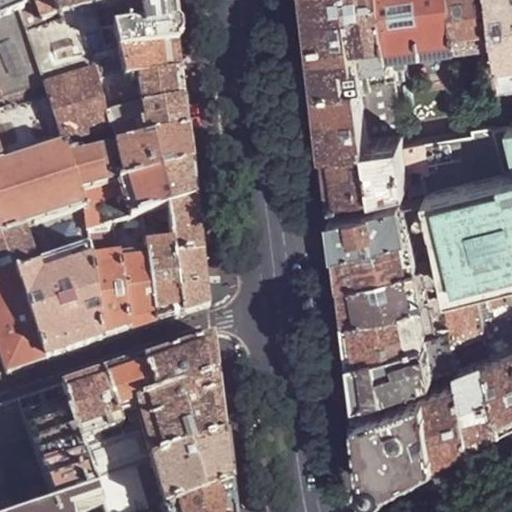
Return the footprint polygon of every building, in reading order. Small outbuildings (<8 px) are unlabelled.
[(0,0),(0,19),(20,12),(20,10),(23,8),(20,1),(19,0),(0,0)] [(20,12),(25,25),(59,12),(55,0),(19,0),(20,1),(23,8),(20,10),(20,12)] [(98,82),(92,56),(105,54),(99,31),(92,0),(55,0),(59,12),(25,25),(27,32),(45,85),(49,96),(60,143),(63,143),(73,139),(73,140),(112,130),(111,128),(109,129),(106,116),(98,82)] [(92,0),(99,31),(133,26),(129,2),(129,0),(131,0),(92,0)] [(172,0),(131,0),(129,0),(129,2),(133,26),(99,31),(105,54),(119,51),(125,77),(125,81),(137,79),(181,70),(179,54),(173,5),(172,0)] [(309,0),(313,28),(314,37),(356,33),(351,0),(309,0)] [(351,0),(356,33),(357,38),(392,34),(387,0),(351,0)] [(387,0),(392,34),(394,45),(406,44),(463,35),(458,0),(387,0)] [(458,0),(463,35),(503,30),(499,0),(458,0)] [(511,0),(499,0),(503,30),(508,69),(511,68),(511,0)] [(0,93),(3,100),(1,101),(4,108),(7,108),(7,109),(49,96),(45,85),(27,32),(25,25),(20,12),(0,19),(0,93)] [(320,83),(363,77),(357,38),(356,33),(314,37),(320,83)] [(392,34),(357,38),(363,77),(364,90),(399,84),(399,83),(396,63),(394,45),(392,34)] [(406,44),(394,45),(396,63),(408,61),(406,44)] [(105,54),(92,56),(98,82),(125,77),(119,51),(105,54)] [(408,61),(396,63),(399,83),(411,81),(408,61)] [(181,70),(137,79),(142,107),(185,98),(183,83),(181,70)] [(125,77),(98,82),(106,116),(142,107),(137,79),(125,81),(125,77)] [(324,120),(327,145),(371,139),(371,137),(371,136),(368,118),(364,90),(363,77),(320,83),(324,120)] [(368,118),(403,112),(399,84),(364,90),(368,118)] [(4,108),(0,109),(0,162),(60,143),(49,96),(7,109),(7,108),(4,108)] [(112,130),(115,145),(118,145),(148,138),(188,127),(186,109),(185,98),(142,107),(106,116),(109,129),(111,128),(112,130)] [(511,165),(511,115),(474,120),(475,129),(407,140),(412,177),(413,179),(411,179),(413,190),(428,186),(511,165)] [(148,138),(118,145),(126,181),(193,161),(192,156),(191,151),(188,127),(148,138)] [(112,130),(73,140),(74,151),(76,155),(96,150),(115,145),(112,130)] [(407,140),(406,132),(371,137),(371,139),(377,184),(378,187),(411,179),(413,179),(412,177),(407,140)] [(327,145),(333,196),(357,191),(372,188),(378,187),(377,184),(371,139),(327,145)] [(0,237),(22,230),(83,210),(81,194),(76,155),(74,151),(64,155),(63,143),(60,143),(0,162),(0,237)] [(115,145),(96,150),(106,187),(118,183),(126,181),(118,145),(115,145)] [(96,150),(76,155),(81,194),(106,187),(96,150)] [(114,223),(129,218),(140,214),(168,205),(196,196),(194,174),(193,161),(126,181),(118,183),(106,187),(81,194),(83,210),(86,231),(114,223)] [(511,165),(428,186),(436,219),(438,218),(445,255),(451,290),(477,284),(507,276),(511,275),(511,165)] [(436,219),(428,186),(413,190),(413,192),(407,193),(413,225),(436,219)] [(359,204),(375,200),(372,188),(357,191),(359,204)] [(413,225),(407,193),(375,200),(359,204),(335,209),(337,230),(338,244),(413,225)] [(196,196),(168,205),(172,243),(174,256),(203,253),(199,221),(196,196)] [(168,205),(140,214),(144,243),(145,246),(172,243),(168,205)] [(83,210),(22,230),(36,268),(37,268),(38,270),(46,267),(49,274),(91,261),(86,231),(83,210)] [(419,261),(445,255),(438,218),(436,219),(413,225),(419,261)] [(419,261),(413,225),(338,244),(341,264),(343,279),(419,261)] [(0,280),(16,276),(36,268),(22,230),(0,237),(0,280)] [(137,244),(138,254),(118,256),(128,333),(147,327),(156,324),(145,246),(144,243),(137,244)] [(172,243),(145,246),(156,324),(172,318),(181,315),(174,256),(172,243)] [(117,247),(118,256),(138,254),(137,244),(117,247)] [(203,253),(174,256),(181,315),(209,306),(205,271),(203,253)] [(445,255),(419,261),(425,297),(445,293),(445,291),(451,290),(445,255)] [(118,256),(91,261),(102,342),(117,337),(128,333),(118,256)] [(16,276),(45,362),(83,349),(102,342),(91,261),(49,274),(46,267),(38,270),(37,268),(36,268),(16,276)] [(345,297),(347,316),(419,300),(426,298),(425,297),(419,261),(343,279),(345,297)] [(0,356),(6,375),(22,370),(45,362),(16,276),(0,280),(0,356)] [(511,299),(507,276),(477,284),(491,354),(511,346),(511,299)] [(451,290),(445,291),(445,293),(453,331),(459,363),(460,366),(491,354),(477,284),(451,290)] [(427,337),(453,331),(445,293),(425,297),(426,298),(419,300),(427,337)] [(352,355),(427,337),(419,300),(347,316),(350,338),(352,355)] [(453,331),(427,337),(434,372),(459,363),(453,331)] [(213,336),(144,360),(155,398),(218,376),(214,344),(213,336)] [(391,387),(434,372),(427,337),(352,355),(354,377),(357,399),(391,387)] [(511,346),(491,354),(505,422),(511,418),(511,346)] [(460,366),(462,375),(473,439),(491,429),(505,422),(491,354),(460,366)] [(103,373),(117,415),(135,410),(136,409),(134,404),(155,398),(144,360),(121,367),(103,373)] [(80,381),(61,387),(65,399),(79,439),(98,432),(120,425),(117,415),(103,373),(80,381)] [(462,375),(426,387),(439,455),(459,445),(473,439),(462,375)] [(155,398),(134,404),(136,409),(135,410),(142,432),(150,460),(225,435),(224,425),(220,393),(218,376),(155,398)] [(425,381),(392,391),(394,397),(426,387),(425,381)] [(0,511),(39,511),(52,508),(20,414),(65,399),(61,387),(27,399),(0,408),(0,511)] [(391,387),(357,399),(358,403),(392,391),(391,387)] [(439,455),(426,387),(394,397),(358,409),(361,430),(366,476),(366,477),(370,483),(376,485),(383,484),(402,474),(439,455)] [(392,391),(358,403),(358,409),(394,397),(392,391)] [(80,511),(103,505),(93,479),(79,439),(65,399),(20,414),(52,508),(39,511),(80,511)] [(98,432),(79,439),(93,479),(150,460),(142,432),(127,437),(125,433),(101,441),(98,432)] [(225,435),(150,460),(163,506),(231,484),(228,460),(225,435)] [(150,460),(93,479),(103,505),(104,511),(145,511),(163,506),(150,460)] [(231,484),(163,506),(165,511),(234,511),(234,507),(231,484)] [(422,511),(432,511),(446,505),(442,497),(435,494),(423,501),(421,508),(422,511)]
